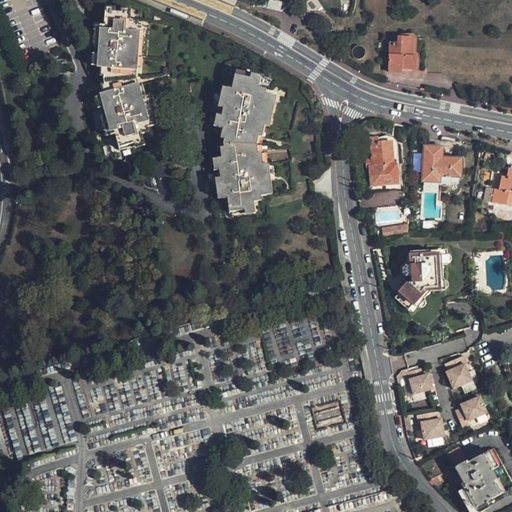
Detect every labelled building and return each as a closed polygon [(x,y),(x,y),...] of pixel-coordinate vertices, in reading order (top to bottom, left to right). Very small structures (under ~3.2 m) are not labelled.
[(271,0),(268,0),(266,7),(278,10),(280,2),(271,0)] [(124,21),(130,22),(130,11),(119,11),(119,14),(124,15),(124,21)] [(134,147),(139,146),(137,138),(142,137),(145,136),(144,131),(147,130),(154,128),(145,98),(141,99),(137,88),(135,89),(132,80),(132,71),(135,71),(136,58),(141,58),(143,28),(135,27),(132,27),(132,22),(130,22),(124,21),(124,15),(119,14),(104,14),(104,27),(99,27),(99,43),(102,43),(102,50),(98,50),(97,69),(101,69),(104,69),(104,84),(107,97),(104,98),(99,99),(105,118),(109,116),(111,122),(107,124),(112,139),(116,138),(120,152),(134,147)] [(402,72),(410,72),(410,59),(411,38),(397,38),(397,44),(389,44),(387,71),(387,75),(402,76),(402,72)] [(262,84),(265,73),(254,71),(253,75),(258,76),(257,83),(262,84)] [(259,195),(267,193),(264,161),(259,162),(258,150),(254,151),(254,142),(256,133),(259,134),(262,122),(266,123),(273,92),(268,91),(264,90),(265,85),(262,84),(257,83),(258,76),(253,75),(237,72),(235,84),(230,83),(222,126),(225,126),(229,127),(226,141),(227,154),(223,155),(219,155),(223,197),(228,196),(229,210),(245,208),(250,208),(249,202),(253,201),(256,201),(256,195),(259,195)] [(222,126),(230,83),(226,82),(217,125),(222,126)] [(141,99),(145,98),(142,87),(140,88),(137,88),(141,99)] [(273,92),(266,123),(272,124),(278,93),(273,92)] [(145,98),(154,128),(159,126),(150,97),(145,98)] [(105,118),(99,99),(95,101),(108,141),(112,139),(107,124),(105,118)] [(134,147),(136,152),(146,149),(142,137),(137,138),(139,146),(134,147)] [(369,138),(370,159),(365,160),(366,169),(368,169),(370,188),(391,186),(390,167),(395,166),(392,142),(378,142),(378,137),(369,138)] [(461,161),(441,159),(442,148),(426,147),(424,192),(439,193),(440,177),(460,178),(461,161)] [(223,197),(219,155),(214,156),(218,197),(223,197)] [(264,161),(267,193),(272,193),(269,161),(264,161)] [(511,171),(508,170),(507,178),(503,177),(500,192),(496,191),(494,204),(511,207),(511,171)] [(494,204),(496,191),(487,190),(485,203),(494,204)] [(410,227),(382,230),(383,239),(410,235),(410,227)] [(404,277),(405,287),(393,300),(407,312),(408,311),(424,293),(429,293),(439,292),(438,275),(442,275),(441,267),(441,255),(437,256),(437,251),(409,253),(409,263),(403,264),(399,268),(401,270),(401,274),(404,277)] [(441,255),(441,267),(447,266),(447,265),(448,265),(451,262),(450,259),(448,257),(446,257),(446,255),(441,255)] [(445,282),(442,282),(442,275),(438,275),(439,292),(442,292),(442,291),(445,291),(448,288),(448,285),(445,282)] [(424,293),(408,311),(411,314),(416,308),(424,298),(429,293),(424,293)] [(424,298),(416,308),(416,309),(417,308),(419,309),(423,309),(425,305),(425,301),(424,300),(425,299),(424,298)] [(449,374),(455,390),(474,383),(468,367),(471,366),(468,359),(449,366),(451,373),(449,374)] [(412,371),(418,394),(435,388),(431,374),(429,375),(426,367),(412,371)] [(455,413),(461,429),(468,427),(467,424),(486,416),(481,400),(461,407),(462,410),(455,413)] [(420,421),(423,439),(443,437),(441,421),(441,419),(440,419),(439,412),(417,414),(417,422),(420,421)] [(511,482),(492,448),(471,461),(469,458),(465,460),(455,444),(444,450),(467,490),(459,494),(469,511),(470,511),(492,499),(491,497),(511,485),(511,482)]
